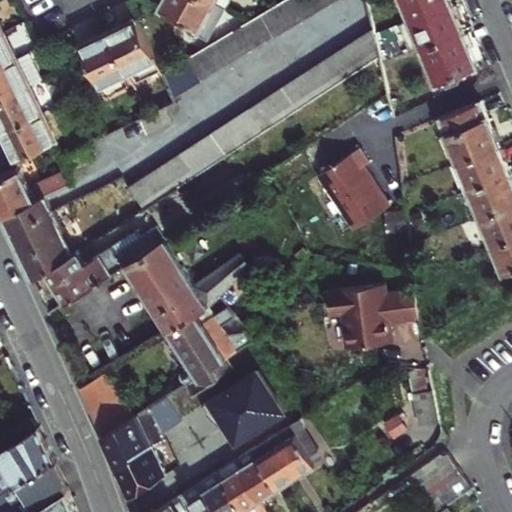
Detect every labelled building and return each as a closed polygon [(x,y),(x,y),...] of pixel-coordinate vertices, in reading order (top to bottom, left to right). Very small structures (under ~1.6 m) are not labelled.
[(208,40),(226,6),(215,0),(167,0),(163,7),(182,17),(178,24),(208,40)] [(283,0),(281,1),(251,19),(164,69),(175,93),(333,0),(283,0)] [(451,0),(407,0),(414,16),(452,1),(451,0)] [(425,44),(464,30),(458,16),(452,1),(414,16),(425,44)] [(123,25),(107,33),(126,72),(158,57),(139,17),(123,25)] [(375,28),(131,186),(145,208),(381,55),(375,28)] [(0,66),(16,58),(2,30),(0,31),(0,66)] [(471,48),(464,30),(425,44),(440,81),(478,66),(471,48)] [(98,86),(126,72),(107,33),(93,39),(79,46),(98,86)] [(29,52),(16,58),(0,66),(0,99),(29,85),(43,79),(29,52)] [(0,120),(5,130),(43,112),(29,85),(0,99),(0,120)] [(447,117),(463,159),(500,143),(493,124),(484,103),(447,117)] [(166,105),(147,114),(142,116),(148,129),(172,117),(166,105)] [(54,139),(56,138),(43,112),(5,130),(12,145),(18,156),(24,153),(54,139)] [(392,204),(362,159),(367,156),(362,149),(357,142),(316,169),(356,229),(392,204)] [(97,158),(90,143),(65,154),(72,169),(97,158)] [(463,159),(474,186),(511,171),(506,157),(500,143),(463,159)] [(19,165),(27,160),(24,153),(18,156),(15,157),(19,165)] [(474,186),(463,159),(455,162),(466,189),(474,186)] [(29,185),(19,165),(0,175),(0,204),(6,218),(46,197),(74,183),(67,167),(29,185)] [(511,171),(474,186),(486,214),(511,203),(511,171)] [(113,248),(88,264),(80,251),(76,254),(48,272),(58,288),(66,300),(126,262),(167,236),(241,190),(236,183),(197,207),(196,205),(153,232),(152,231),(117,253),(113,248)] [(48,272),(76,254),(46,197),(6,218),(24,254),(36,280),(48,272)] [(511,203),(486,214),(497,242),(511,236),(511,203)] [(153,302),(173,334),(198,317),(208,310),(251,264),(244,253),(197,283),(167,236),(126,262),(153,302)] [(511,236),(497,242),(509,272),(511,270),(511,236)] [(419,288),(397,291),(396,279),(372,282),(373,294),(334,299),(336,318),(348,316),(352,346),(404,339),(402,328),(401,320),(423,317),(419,288)] [(246,324),(240,318),(231,306),(203,325),(178,341),(185,353),(190,360),(246,324)] [(203,325),(198,317),(173,334),(178,341),(203,325)] [(260,342),(246,324),(190,360),(194,366),(198,372),(196,371),(193,371),(191,372),(189,374),(188,377),(189,379),(191,382),(194,383),(201,378),(207,388),(224,377),(236,369),(231,361),(260,342)] [(236,440),(288,408),(259,363),(208,396),(210,399),(229,430),(236,440)] [(81,388),(84,396),(108,380),(112,377),(109,371),(80,385),(81,388)] [(412,374),(416,393),(431,390),(427,371),(412,374)] [(84,396),(87,403),(111,387),(116,383),(112,377),(108,380),(84,396)] [(127,400),(116,383),(111,387),(87,403),(94,421),(118,406),(127,400)] [(416,393),(422,424),(443,420),(436,389),(431,390),(416,393)] [(171,396),(151,407),(162,432),(184,419),(171,396)] [(210,399),(203,404),(208,414),(217,423),(221,425),(229,430),(210,399)] [(101,436),(136,416),(127,400),(118,406),(94,421),(95,421),(100,419),(103,427),(98,429),(101,436)] [(111,459),(129,498),(170,474),(156,443),(165,439),(162,432),(151,407),(136,416),(101,436),(111,459)] [(393,439),(409,430),(400,414),(384,423),(393,439)] [(301,471),(316,461),(298,432),(306,426),(301,417),(253,448),(278,485),(301,471)] [(98,429),(103,427),(100,419),(95,421),(98,429)] [(50,445),(42,426),(0,453),(0,455),(9,469),(0,475),(0,497),(57,460),(50,445)] [(316,461),(325,455),(306,426),(298,432),(316,461)] [(238,464),(260,497),(270,490),(278,485),(253,448),(235,459),(238,464)] [(413,473),(440,511),(476,485),(451,452),(447,450),(444,451),(413,473)] [(0,455),(0,475),(9,469),(0,455)] [(0,511),(33,511),(69,488),(63,475),(57,460),(0,497),(0,511)] [(267,508),(260,497),(238,464),(234,466),(236,469),(223,478),(245,511),(260,511),(261,511),(267,508)] [(210,486),(208,483),(203,486),(220,511),(245,511),(223,478),(210,486)] [(220,511),(203,486),(200,488),(202,491),(188,500),(196,511),(220,511)] [(79,511),(69,488),(33,511),(79,511)] [(189,511),(178,495),(151,511),(189,511)]
